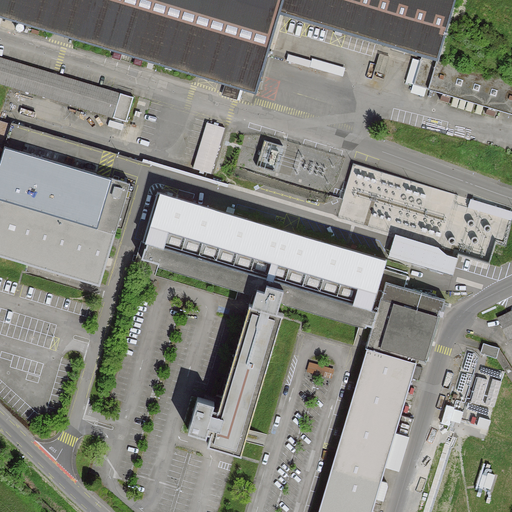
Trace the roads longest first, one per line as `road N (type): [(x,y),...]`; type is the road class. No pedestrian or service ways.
road 1 (unclassified): [(511,198),(0,34)]
road 2 (unclassified): [(60,473),(147,175)]
road 3 (unclassified): [(395,511),(457,320),(511,285)]
road 4 (unknown): [(358,144),(379,101),(511,136)]
